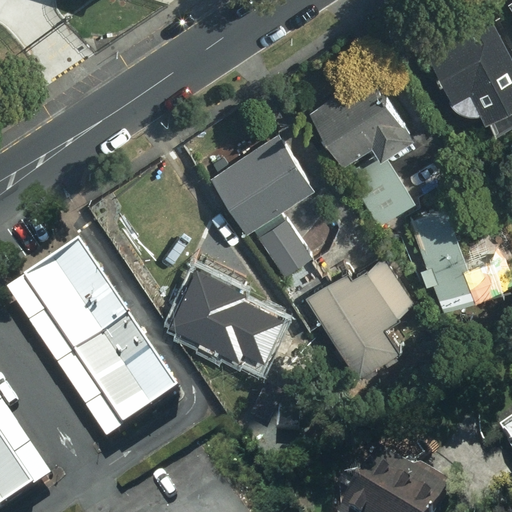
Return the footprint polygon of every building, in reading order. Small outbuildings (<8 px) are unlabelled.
[(511,40),(493,9),(433,44),(460,89),(477,79),(494,106),(511,94),(511,40)] [(377,63),(313,106),(347,157),(379,135),(387,147),(419,125),(377,63)] [(316,178),(282,126),(214,170),(248,222),(316,178)] [(419,212),(454,293),(510,270),(499,244),(479,252),(455,197),(419,212)] [(183,382),(82,234),(5,286),(106,434),(183,382)] [(378,250),(310,291),(359,372),(427,331),(378,250)] [(290,306),(249,289),(253,281),(200,259),(175,321),(246,350),(250,341),(272,350),(290,306)] [(289,384),(268,373),(251,405),(272,416),(282,398),(289,384)] [(0,395),(0,508),(52,474),(0,395)] [(308,400),(282,398),(279,430),(305,432),(308,400)] [(421,473),(383,449),(343,511),(439,511),(456,484),(426,466),(421,473)]
